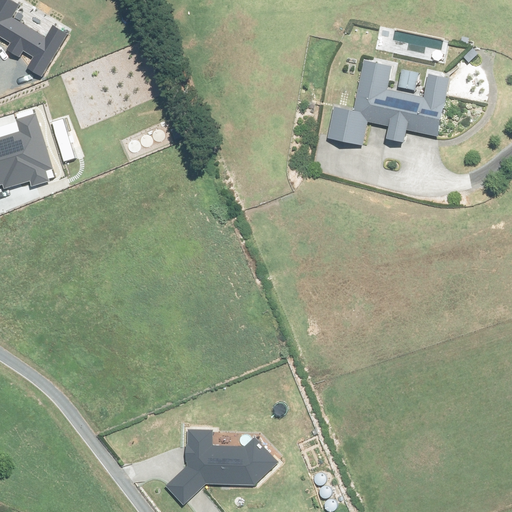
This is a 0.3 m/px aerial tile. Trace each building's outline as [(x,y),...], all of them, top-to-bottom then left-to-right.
[(10,0),(0,0),(0,36),(10,42),(6,49),(19,56),(22,51),(32,56),(25,68),(42,78),(68,34),(53,25),(46,37),(12,17),(19,5),(10,0)] [(480,53),(474,47),(464,56),(470,63),(480,53)] [(351,110),(329,107),(321,144),(363,151),(366,129),(382,131),(380,146),(406,151),(408,135),(439,141),(452,79),(425,74),(422,96),(388,90),(392,67),(360,61),(351,110)] [(421,73),(403,70),(400,87),(418,90),(421,73)] [(0,190),(30,182),(31,186),(48,181),(45,171),(53,169),(36,114),(17,119),(21,131),(0,137),(0,190)] [(165,486),(183,506),(206,485),(254,485),(278,463),(255,438),(247,446),(214,444),(214,430),(187,428),(186,466),(165,486)]
